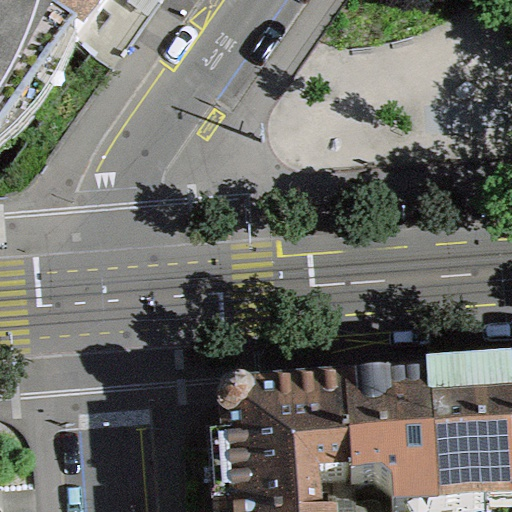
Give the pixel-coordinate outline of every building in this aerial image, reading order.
[(0,0),(0,152),(3,149),(77,45),(12,0),(0,0)] [(12,0),(77,45),(87,31),(108,0),(12,0)] [(511,490),(511,398),(511,380),(454,384),(429,386),(438,511),(468,511),(488,510),(487,492),(511,490)] [(438,511),(429,386),(393,389),(347,392),(353,481),(354,486),(374,485),(392,499),(392,511),(438,511)] [(353,481),(347,392),(240,400),(233,403),(227,410),(225,417),(227,445),(209,447),(213,511),(317,511),(315,483),(353,481)]
